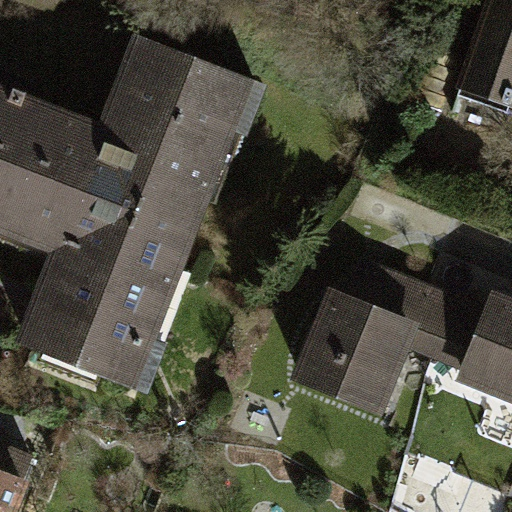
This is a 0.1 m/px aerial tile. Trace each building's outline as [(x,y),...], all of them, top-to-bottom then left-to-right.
[(511,0),(490,0),(462,84),(511,100),(511,0)] [(37,106),(0,200),(0,284),(41,300),(26,339),(141,384),(156,346),(141,340),(227,120),(242,126),(257,88),(137,41),(102,131),(37,106)] [(0,200),(37,106),(20,100),(23,91),(10,87),(6,96),(0,93),(0,200)] [(360,254),(346,296),(411,321),(425,283),(360,254)] [(487,309),(425,283),(411,321),(401,345),(463,369),(487,309)] [(401,345),(411,321),(346,296),(334,291),(300,378),(377,408),(401,345)] [(511,303),(492,296),(487,309),(463,369),(462,372),(511,392),(511,303)] [(0,511),(7,511),(30,458),(0,445),(0,511)]
